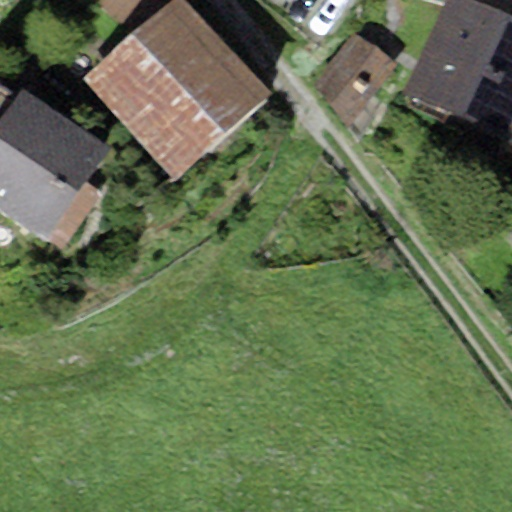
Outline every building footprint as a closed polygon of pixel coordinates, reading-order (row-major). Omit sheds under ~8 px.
[(189,0),(167,0),(84,75),(174,175),(270,90),(189,0)] [(155,1),(154,0),(95,0),(130,30),(155,1)] [(511,20),(468,0),(445,0),(402,91),(511,142),(511,20)] [(355,34),(312,83),(349,129),(395,60),(355,34)] [(0,207),(63,250),(103,193),(86,181),(111,145),(25,86),(19,94),(0,81),(0,207)]
